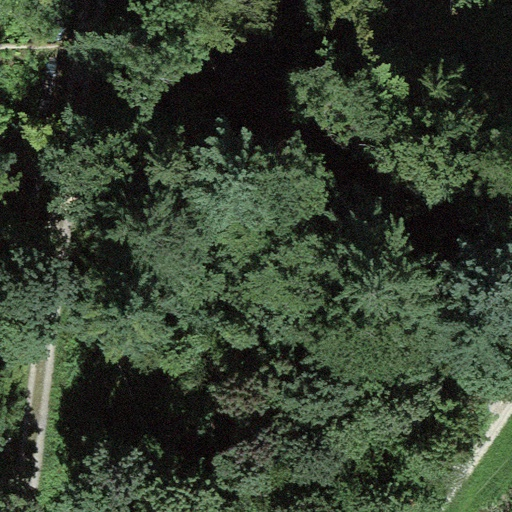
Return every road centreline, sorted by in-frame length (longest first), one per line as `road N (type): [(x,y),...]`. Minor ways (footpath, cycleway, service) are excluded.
road 1 (track): [(99,0),(29,511)]
road 2 (track): [(511,378),(418,511)]
